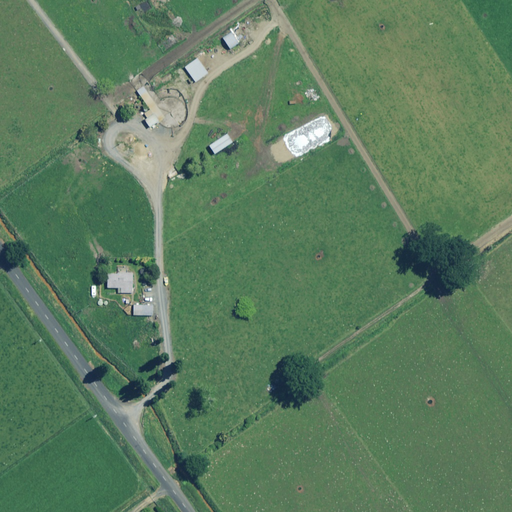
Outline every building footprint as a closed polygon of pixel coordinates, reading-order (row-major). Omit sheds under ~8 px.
[(256,42),(246,24),(234,30),(244,48),(256,42)] [(239,44),(232,32),(223,38),(230,49),(239,44)] [(208,73),(197,58),(185,67),(196,82),(208,73)] [(165,118),(144,87),(137,91),(150,110),(144,113),(148,119),(145,120),(150,128),(165,118)] [(195,94),(190,87),(182,93),(187,100),(195,94)] [(232,142),(227,134),(209,146),(215,154),(232,142)] [(129,273),(129,269),(118,268),(118,273),(108,273),(107,288),(118,288),(118,293),(133,293),(133,273),(129,273)] [(147,311),(153,311),(153,305),(134,304),(133,314),(147,315),(147,311)]
